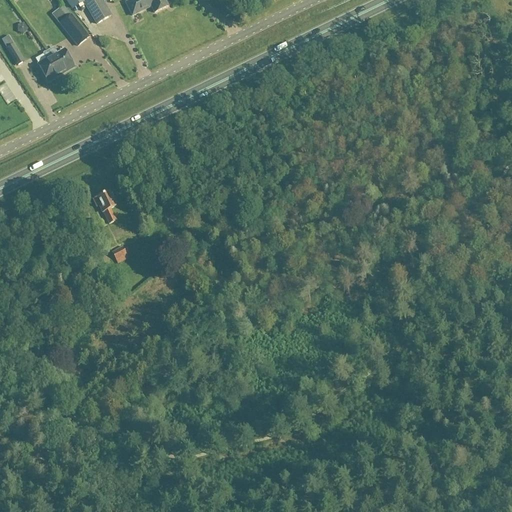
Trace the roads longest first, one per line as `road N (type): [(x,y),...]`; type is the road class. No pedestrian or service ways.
road 1 (trunk): [(0,189),(390,0)]
road 2 (unclassified): [(0,151),(313,0)]
road 3 (unclassified): [(126,511),(0,279)]
